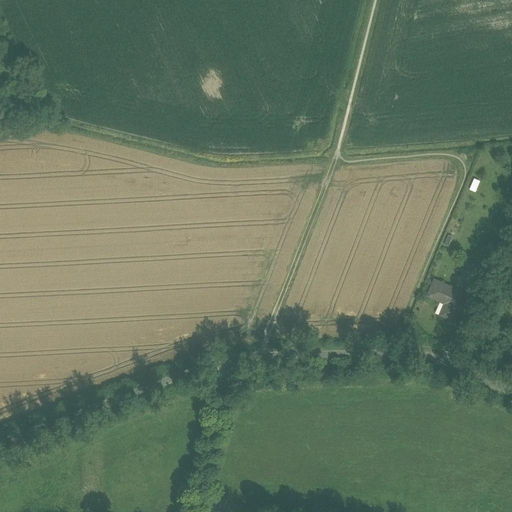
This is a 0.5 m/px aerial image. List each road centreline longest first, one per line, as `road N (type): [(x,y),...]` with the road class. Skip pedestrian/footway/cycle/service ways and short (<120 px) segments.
road 1 (residential): [(511,391),(409,355),(260,357),(225,363),(0,449)]
road 2 (track): [(335,160),(260,357)]
